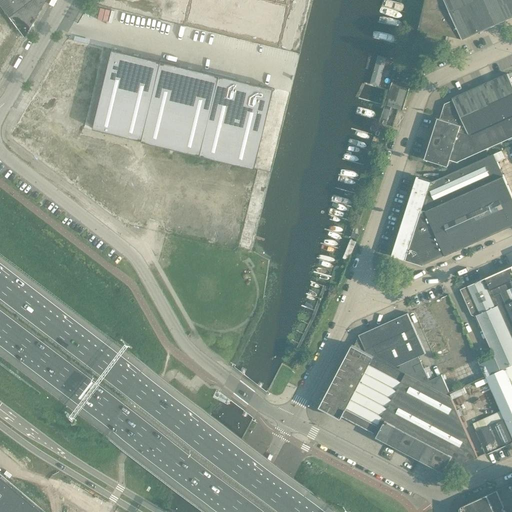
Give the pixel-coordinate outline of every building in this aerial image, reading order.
[(184,25),(279,48),(290,5),(286,4),(287,0),(189,0),(185,19),(184,25)] [(425,0),(419,28),(420,29),(449,35),(463,38),(446,0),(425,0)] [(511,0),(446,0),(463,38),(511,16),(511,0)] [(84,9),(94,15),(98,8),(88,2),(84,9)] [(111,50),(92,129),(141,141),(141,142),(254,169),(274,89),(152,60),(111,50)] [(371,82),(380,84),(387,55),(378,53),(371,82)] [(393,79),(380,122),(386,124),(391,106),(403,110),(410,84),(400,81),(403,71),(398,69),(394,79),(393,79)] [(450,158),(457,159),(511,137),(511,76),(510,72),(454,94),(453,99),(445,102),(441,116),(437,117),(426,158),(449,164),(450,158)] [(426,210),(503,176),(497,162),(504,158),(501,151),(433,181),(433,182),(419,177),(394,254),(424,264),(446,254),(426,210)] [(426,210),(446,254),(511,224),(511,195),(503,176),(426,210)] [(355,224),(351,236),(358,239),(362,227),(355,224)] [(350,239),(343,257),(349,259),(356,241),(350,239)] [(511,266),(465,284),(491,357),(482,361),(500,411),(474,420),(485,450),(511,440),(511,266)] [(199,290),(190,297),(193,301),(202,293),(199,290)] [(320,406),(341,417),(342,415),(374,432),(405,372),(450,395),(449,393),(441,375),(430,380),(419,355),(425,353),(417,334),(407,313),(389,321),(383,324),(381,325),(359,335),(360,338),(361,338),(354,345),(353,344),(352,344),(352,345),(334,379),(329,389),(320,406)] [(374,432),(373,433),(377,435),(384,439),(388,441),(440,468),(444,471),(445,471),(455,467),(471,460),(478,456),(450,395),(405,372),(374,432)] [(0,511),(45,511),(0,473),(0,511)] [(506,511),(502,509),(504,506),(497,490),(461,506),(460,511),(506,511)] [(75,511),(60,499),(49,511),(75,511)]
